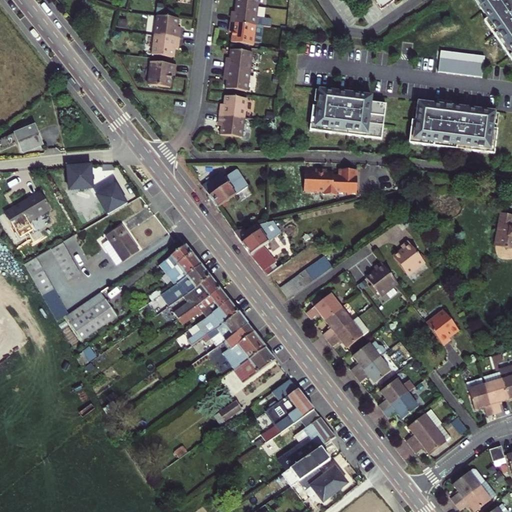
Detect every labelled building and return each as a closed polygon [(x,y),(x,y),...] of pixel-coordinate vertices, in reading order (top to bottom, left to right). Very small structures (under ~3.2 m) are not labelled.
[(511,0),(472,0),(482,15),(479,17),(511,65),(511,0)] [(254,17),(256,5),(233,2),(231,14),(228,13),(227,20),(260,25),(268,27),(269,21),(267,19),(254,17)] [(154,13),(151,32),(177,36),(178,27),(175,27),(177,16),(162,14),(154,13)] [(260,25),(227,20),(226,29),(229,29),(228,40),(250,43),(251,41),(258,42),(260,25)] [(177,36),(151,32),(149,51),(171,54),(173,43),(176,43),(177,36)] [(483,53),(439,47),(436,69),(480,74),(483,53)] [(221,60),(220,66),(246,70),(249,51),(227,48),(225,60),(221,60)] [(145,81),(167,84),(169,70),(172,70),(173,62),(148,59),(145,81)] [(246,70),(220,66),(219,75),(223,75),(221,87),(243,90),(246,70)] [(306,126),(378,136),(383,100),(368,98),(369,92),(317,85),(314,102),(310,101),(306,126)] [(213,112),(239,116),(242,97),(220,94),(219,106),(214,105),(213,112)] [(406,139),(492,151),(495,126),(490,126),(491,121),(494,122),(496,111),(492,110),(493,109),(415,99),(415,100),(412,99),(410,111),(414,112),(413,115),(409,115),(406,139)] [(239,116),(213,112),(212,120),(217,121),(215,133),(236,135),(239,116)] [(0,139),(0,150),(18,143),(22,154),(41,146),(33,126),(0,139)] [(88,164),(66,167),(68,190),(91,188),(88,164)] [(332,175),(326,175),(326,172),(326,169),(314,169),(314,171),(304,171),(303,190),(324,190),(324,193),(336,194),(336,191),(347,191),(352,191),(356,191),(357,169),(338,168),(338,175),(332,175)] [(225,178),(221,173),(203,186),(218,208),(249,187),(238,170),(225,178)] [(107,215),(125,204),(114,185),(96,196),(107,215)] [(49,192),(48,190),(15,209),(27,230),(60,211),(49,192)] [(511,217),(511,218),(511,213),(499,211),(494,244),(511,246),(511,217)] [(246,232),(244,229),(234,231),(252,256),(270,276),(280,269),(277,264),(278,263),(267,246),(280,236),(271,222),(253,227),(246,232)] [(105,243),(119,263),(125,259),(126,261),(141,250),(124,224),(108,235),(111,238),(105,243)] [(395,256),(409,274),(426,261),(410,239),(400,246),(403,250),(395,256)] [(63,241),(52,248),(71,280),(82,273),(63,241)] [(299,270),(322,256),(315,245),(293,259),(299,270)] [(186,246),(182,248),(158,265),(172,285),(187,275),(201,265),(186,246)] [(23,265),(57,321),(70,313),(36,257),(23,265)] [(319,262),(327,274),(334,269),(326,258),(325,257),(319,262)] [(399,282),(383,261),(376,266),(378,269),(368,277),(382,295),(399,282)] [(320,278),(327,274),(319,262),(312,267),(320,278)] [(320,278),(312,267),(306,271),(314,283),(320,278)] [(306,271),(300,276),(308,287),(314,283),(306,271)] [(172,285),(169,287),(175,296),(168,301),(171,305),(183,297),(195,288),(187,275),(172,285)] [(300,276),(294,280),(302,291),(308,287),(300,276)] [(201,302),(220,289),(210,277),(195,288),(183,297),(187,303),(192,299),(196,306),(201,302)] [(302,291),(294,280),(287,285),(295,296),(302,291)] [(291,299),(295,296),(287,285),(282,289),(291,299)] [(162,292),(168,301),(175,296),(169,287),(162,292)] [(229,300),(220,289),(201,302),(205,307),(213,302),(218,308),(229,300)] [(156,290),(148,296),(151,300),(159,295),(156,290)] [(332,293),(307,311),(312,318),(320,312),(326,321),(343,307),(332,293)] [(173,313),(177,319),(196,306),(192,299),(187,303),(173,313)] [(229,300),(218,308),(202,320),(207,328),(204,330),(208,335),(239,313),(229,300)] [(196,306),(177,319),(181,326),(201,312),(196,306)] [(343,307),(326,321),(331,329),(325,334),(329,340),(354,322),(343,307)] [(429,322),(445,343),(452,337),(450,334),(459,327),(445,309),(429,322)] [(239,313),(208,335),(203,338),(206,343),(220,333),(225,341),(248,325),(239,313)] [(354,322),(329,340),(334,347),(342,341),(348,348),(364,335),(371,330),(361,317),(354,322)] [(266,348),(248,325),(225,341),(214,349),(220,357),(229,351),(241,367),(266,348)] [(123,339),(119,342),(125,350),(129,348),(123,339)] [(360,364),(353,370),(357,376),(382,357),(389,352),(381,342),(378,342),(373,345),(372,344),(355,357),(360,364)] [(241,367),(234,372),(243,384),(276,361),(266,348),(241,367)] [(382,357),(357,376),(362,383),(370,377),(376,384),(393,371),(382,357)] [(511,368),(501,372),(503,378),(509,398),(511,397),(511,368)] [(484,376),(486,383),(495,413),(503,410),(500,401),(509,398),(503,378),(501,372),(501,371),(484,376)] [(495,413),(486,383),(485,383),(483,377),(466,382),(468,388),(469,388),(475,408),(484,405),(487,415),(495,413)] [(380,405),(385,411),(410,392),(415,389),(417,387),(411,380),(404,385),(399,379),(382,392),(388,399),(380,405)] [(263,439),(256,445),(259,449),(265,444),(278,435),(314,409),(291,380),(277,389),(282,396),(279,399),(281,402),(267,412),(276,426),(262,437),(263,439)] [(410,392),(385,411),(390,418),(398,412),(404,420),(421,407),(426,403),(415,389),(410,392)] [(219,413),(224,421),(242,409),(236,400),(219,413)] [(103,409),(111,421),(120,415),(112,403),(103,409)] [(408,441),(412,446),(443,424),(444,423),(433,409),(410,427),(416,435),(408,441)] [(278,460),(286,472),(321,447),(333,439),(335,436),(321,418),(298,434),(304,442),(278,460)] [(443,424),(412,446),(418,453),(426,447),(432,455),(453,439),(443,424)] [(269,450),(271,449),(282,441),(278,435),(265,444),(269,450)] [(503,443),(491,447),(495,460),(507,456),(503,443)] [(330,459),(321,447),(286,472),(283,475),(291,487),(300,480),(320,466),(330,459)] [(320,466),(300,480),(307,489),(312,485),(322,497),(325,494),(328,498),(349,481),(339,470),(334,474),(330,470),(325,473),(320,466)] [(453,498),(458,504),(488,481),(479,469),(476,469),(473,472),(472,471),(455,484),(461,491),(453,498)] [(498,495),(488,481),(458,504),(463,511),(471,504),(477,511),(498,495)] [(164,495),(159,498),(163,504),(167,501),(164,495)] [(511,511),(505,503),(494,511),(511,511)]
